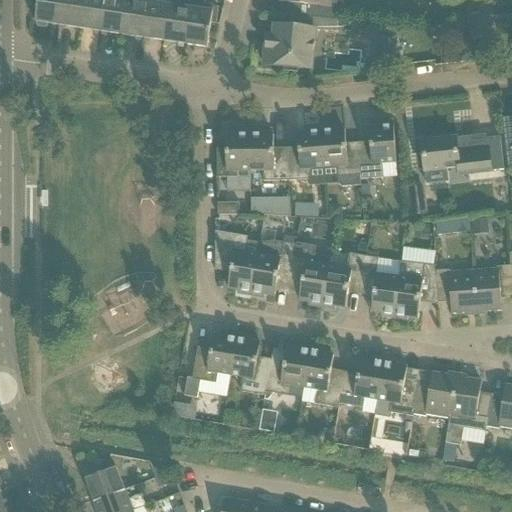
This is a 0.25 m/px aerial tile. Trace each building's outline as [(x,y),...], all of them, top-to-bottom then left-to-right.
[(57,26),(60,0),(38,0),(35,23),(37,23),(37,25),(38,28),(45,29),(47,27),(47,25),(57,26)] [(60,0),(57,26),(79,29),(82,0),(60,0)] [(100,33),(104,0),(82,0),(79,29),(100,33)] [(121,36),(126,0),(104,0),(100,33),(121,36)] [(143,39),(148,3),(147,3),(148,0),(126,0),(121,36),(143,39)] [(164,42),(170,1),(165,0),(160,0),(159,5),(148,3),(143,39),(164,42)] [(190,10),(191,0),(180,0),(180,2),(170,1),(164,42),(185,45),(190,10)] [(214,7),(203,6),(204,1),(195,0),(191,0),(190,10),(185,45),(207,49),(214,7)] [(282,0),(282,3),(298,5),(297,17),(299,18),(337,22),(339,0),(282,0)] [(313,51),(316,31),(335,33),(337,22),(299,18),(297,29),(279,27),(274,27),(273,38),(266,37),(263,66),(311,71),(313,51)] [(394,68),(397,39),(376,36),(373,66),(394,68)] [(511,120),(503,121),(508,169),(511,168),(511,120)] [(370,150),(358,150),(360,177),(360,181),(383,179),(382,165),(396,164),(393,123),(379,124),(380,127),(369,128),(370,150)] [(360,177),(358,150),(346,151),(345,130),(334,131),(333,128),(320,129),(324,169),(337,168),(338,178),(338,185),(342,188),(361,187),(360,181),(360,177)] [(324,169),(320,129),(308,130),(308,133),(297,134),(299,155),(287,156),(289,182),(311,180),(310,170),(324,169)] [(262,131),(249,132),(250,173),(263,172),(263,182),(289,182),(287,156),(273,156),(273,135),(262,135),(262,131)] [(250,173),(249,132),(237,132),(237,135),(226,135),(226,156),(218,157),(218,150),(217,150),(217,179),(237,179),(237,173),(250,173)] [(455,139),(421,143),(426,185),(448,182),(447,171),(458,169),(459,176),(469,175),(504,170),(500,137),(486,139),(485,135),(461,138),(462,142),(456,143),(455,139)] [(424,188),(420,188),(406,189),(409,220),(427,219),(424,188)] [(239,204),(237,204),(217,204),(218,216),(238,216),(240,216),(239,204)] [(488,233),(488,218),(438,220),(438,234),(488,233)] [(251,297),(258,256),(245,254),(247,238),(215,232),(215,271),(216,271),(216,266),(231,269),(228,290),(238,291),(238,295),(251,297)] [(290,284),(296,246),(285,244),(282,260),(258,256),(251,297),(264,299),(264,296),(275,297),(277,282),(290,284)] [(321,309),(329,268),(328,268),(330,258),(314,256),(315,249),(296,246),(290,284),(301,286),(299,301),(309,303),(308,307),(321,309)] [(361,290),(367,257),(354,255),(349,254),(347,266),(343,265),(343,270),(329,268),(321,309),(335,311),(335,308),(346,309),(349,287),(361,289),(361,290)] [(393,320),(403,263),(379,259),(367,257),(361,290),(374,292),(371,314),(381,315),(381,319),(393,320)] [(436,285),(437,285),(436,272),(436,267),(403,263),(393,320),(407,322),(408,318),(418,320),(421,299),(438,301),(436,285)] [(499,280),(511,279),(510,266),(497,267),(497,270),(473,272),(476,316),(486,315),(486,313),(502,311),(499,280)] [(476,316),(473,272),(449,274),(449,271),(436,272),(437,285),(449,284),(451,315),(467,314),(467,317),(476,316)] [(231,377),(237,336),(225,334),(224,337),(214,336),(210,356),(198,354),(199,348),(198,348),(193,379),(187,378),(184,397),(197,399),(200,382),(216,385),(218,375),(231,377)] [(250,339),(237,336),(231,377),(244,379),(241,393),(265,397),(266,393),(270,367),(257,365),(260,344),(250,342),(250,339)] [(270,367),(266,393),(289,398),(302,400),(304,390),(311,349),(298,347),(298,350),(287,348),(286,352),(283,369),(270,367)] [(324,351),(311,349),(304,390),(317,392),(314,406),(338,410),(339,406),(343,379),(330,377),(334,356),(323,354),(324,351)] [(377,403),(384,361),(372,359),(371,362),(360,360),(357,381),(343,379),(339,406),(362,410),(364,400),(377,403)] [(397,363),(384,361),(377,403),(374,416),(388,418),(388,415),(413,419),(413,416),(416,392),(404,389),(407,368),(396,366),(397,363)] [(450,420),(457,376),(448,374),(447,377),(432,374),(430,385),(418,383),(416,392),(413,416),(426,418),(426,416),(450,420)] [(467,377),(457,376),(450,420),(445,444),(460,447),(463,429),(486,433),(486,428),(488,416),(492,396),(480,394),(482,382),(466,380),(467,377)] [(491,398),(486,428),(499,431),(499,428),(511,429),(511,387),(505,386),(503,400),(491,398)] [(162,466),(153,470),(156,479),(166,476),(162,466)] [(125,490),(116,469),(85,481),(93,502),(125,490)] [(170,485),(166,476),(156,479),(160,489),(170,485)] [(0,511),(2,511),(10,509),(2,488),(0,488),(0,511)] [(132,511),(125,490),(93,502),(96,511),(132,511)] [(249,511),(251,505),(225,501),(222,511),(249,511)]
